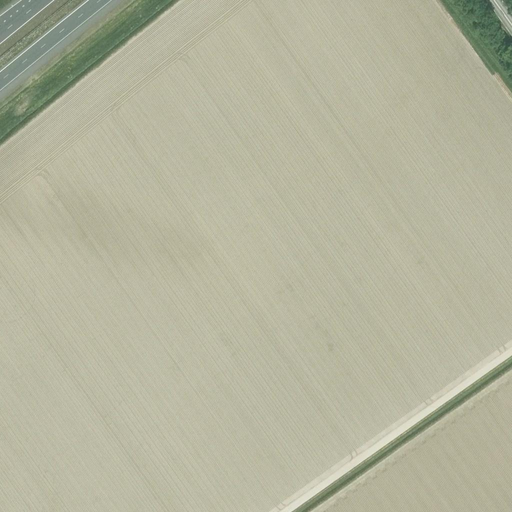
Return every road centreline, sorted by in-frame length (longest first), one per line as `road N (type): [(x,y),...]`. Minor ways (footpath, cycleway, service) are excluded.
road 1 (unknown): [(284,511),(511,348)]
road 2 (motorway): [(0,81),(101,0)]
